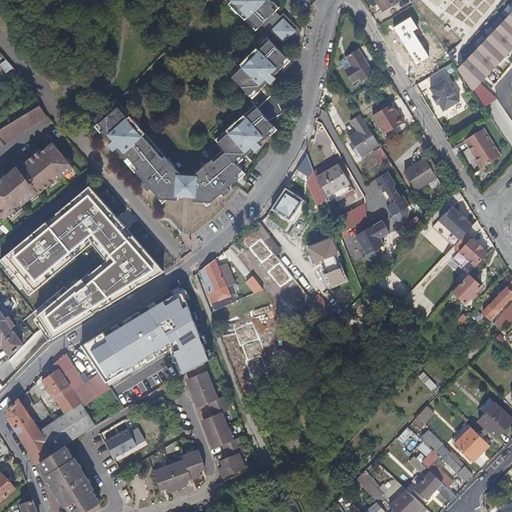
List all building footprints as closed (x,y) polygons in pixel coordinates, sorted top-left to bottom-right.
[(269,0),(266,3),(262,0),(223,0),(257,33),(263,27),(276,13),(279,10),(269,0)] [(401,0),(378,0),(385,11),(401,0)] [(419,0),(461,40),(474,26),(462,14),(463,13),(448,0),(419,0)] [(480,83),(511,49),(511,10),(459,68),(473,90),(480,83)] [(268,31),(281,18),(276,13),(263,27),(268,31)] [(282,54),(303,33),(284,15),(281,18),(268,31),(275,38),(271,42),(268,39),(231,77),(254,100),(270,84),(272,86),(278,80),(275,78),(272,75),(277,70),(280,73),(291,62),(282,54)] [(376,75),(361,51),(348,60),(353,68),(347,72),(356,87),(376,75)] [(6,60),(0,63),(0,65),(5,73),(12,69),(6,60)] [(280,73),(277,70),(272,75),(275,78),(280,73)] [(460,101),(446,78),(430,88),(434,95),(432,97),(437,105),(439,104),(444,111),(460,101)] [(183,198),(185,177),(181,176),(181,175),(178,171),(120,105),(96,126),(111,144),(109,146),(114,152),(117,150),(120,147),(125,152),(122,155),(147,184),(144,186),(150,192),(152,191),(155,188),(159,192),(156,195),(161,201),(178,203),(179,198),(183,198)] [(0,144),(5,141),(46,116),(42,111),(38,106),(18,118),(0,129),(0,144)] [(405,123),(401,117),(399,117),(392,106),(373,117),(385,136),(405,123)] [(262,147),(279,132),(258,108),(248,116),(218,142),(226,151),(218,157),(196,177),(196,178),(191,178),(189,199),(194,199),(194,204),(212,205),(218,200),(215,197),(220,193),(223,196),(225,198),(232,192),(229,190),(247,175),(239,166),(251,156),(248,153),(254,148),(256,151),(258,154),(264,148),(262,147)] [(379,146),(366,125),(361,116),(352,123),(359,134),(350,140),(355,148),(358,153),(361,157),(379,146)] [(502,155),(484,127),(465,139),(476,157),(482,167),(484,166),(502,155)] [(47,185),(61,173),(63,174),(69,169),(73,165),(62,153),(51,140),(42,148),(39,146),(27,156),(34,164),(29,168),(22,160),(18,155),(12,161),(16,166),(0,179),(0,211),(6,218),(17,208),(15,206),(19,203),(21,206),(35,195),(38,192),(39,192),(47,185)] [(251,156),(256,151),(254,148),(248,153),(251,156)] [(379,162),(387,159),(382,148),(374,151),(379,162)] [(314,169),(311,163),(308,155),(307,154),(298,168),(298,169),(309,177),(314,169)] [(34,164),(27,156),(22,160),(29,168),(34,164)] [(485,167),(484,166),(482,167),(476,157),(474,158),(481,169),(485,167)] [(416,192),(437,179),(425,161),(405,174),(416,192)] [(349,184),(348,182),(342,170),(339,165),(317,178),(318,181),(327,197),(335,192),(349,184)] [(323,193),(320,185),(318,181),(317,178),(316,174),(314,169),(309,177),(317,198),(324,195),(323,193)] [(409,208),(405,202),(398,191),(387,173),(375,181),(379,189),(389,205),(386,208),(389,213),(388,220),(409,208)] [(339,198),(353,190),(349,184),(335,192),(339,198)] [(291,222),(305,200),(286,187),(276,202),(271,209),(291,222)] [(84,190),(1,258),(30,294),(89,246),(102,263),(34,316),(49,342),(158,274),(84,190)] [(344,239),(371,226),(361,205),(334,218),(344,239)] [(473,226),(452,206),(439,219),(460,239),(466,233),(473,226)] [(270,236),(260,222),(255,226),(254,227),(264,241),(270,236)] [(363,249),(388,234),(381,222),(367,230),(368,231),(357,238),(363,249)] [(476,266),(488,254),(482,249),(477,244),(471,239),(459,252),(475,267),(476,266)] [(231,295),(215,258),(210,263),(200,271),(201,272),(213,303),(228,296),(231,295)] [(471,297),(482,285),(470,273),(464,279),(449,295),(432,313),(425,320),(421,324),(428,331),(455,302),(452,299),(456,295),(465,304),(471,297)] [(255,294),(262,288),(251,275),(243,281),(255,294)] [(492,321),(511,299),(511,282),(483,313),(492,321)] [(473,300),(485,288),(482,285),(471,297),(473,300)] [(166,291),(77,342),(97,374),(101,379),(166,340),(177,371),(206,355),(186,297),(183,288),(178,286),(172,287),(166,291)] [(216,310),(231,303),(228,296),(213,303),(215,309),(216,310)] [(511,320),(511,306),(503,316),(510,322),(511,320)] [(238,330),(230,311),(218,316),(226,334),(238,330)] [(460,327),(469,319),(464,315),(456,323),(460,327)] [(502,330),(510,322),(503,316),(495,324),(502,330)] [(10,334),(7,330),(11,327),(5,318),(2,321),(0,318),(0,350),(6,359),(21,349),(18,346),(19,345),(11,333),(10,334)] [(82,405),(107,389),(101,379),(97,374),(83,383),(66,355),(55,362),(59,370),(70,385),(82,405)] [(220,398),(216,386),(206,363),(190,372),(192,376),(190,378),(192,383),(190,384),(197,402),(199,401),(201,406),(211,402),(215,415),(206,419),(207,424),(226,413),(232,409),(227,396),(220,398)] [(82,405),(70,385),(59,370),(44,381),(66,414),(82,405)] [(429,378),(424,383),(431,391),(436,386),(429,378)] [(62,448),(53,436),(46,441),(41,432),(19,399),(10,408),(9,412),(9,418),(17,431),(29,449),(38,462),(38,463),(41,461),(62,448)] [(496,438),(511,421),(511,417),(496,403),(478,422),(496,438)] [(98,425),(89,412),(82,405),(66,414),(41,432),(46,441),(53,436),(62,448),(67,444),(70,443),(81,435),(91,429),(98,425)] [(419,428),(434,412),(426,405),(411,420),(419,428)] [(247,468),(241,452),(246,451),(241,438),(236,440),(226,413),(207,424),(206,425),(213,444),(216,443),(218,448),(224,445),(229,457),(223,460),(226,465),(221,467),(225,478),(247,468)] [(407,426),(396,437),(403,443),(407,439),(415,446),(421,439),(407,426)] [(472,459),(488,441),(479,433),(472,426),(456,443),(472,459)] [(137,427),(129,431),(137,444),(144,440),(137,427)] [(127,428),(104,440),(113,457),(137,444),(129,431),(127,428)] [(474,472),(450,449),(449,450),(428,431),(420,439),(433,450),(436,453),(466,480),(474,472)] [(475,461),(491,444),(488,441),(472,459),(475,461)] [(85,483),(81,476),(86,472),(76,455),(74,456),(67,444),(62,448),(41,461),(48,472),(46,474),(59,496),(65,493),(68,498),(64,501),(67,505),(94,490),(88,482),(85,483)] [(200,474),(198,471),(204,468),(198,449),(181,455),(182,459),(153,470),(160,489),(166,487),(168,491),(186,484),(185,480),(200,474)] [(455,480),(434,460),(437,457),(435,455),(436,453),(433,450),(423,461),(445,480),(450,485),(455,480)] [(422,472),(427,467),(424,464),(417,458),(412,462),(422,472)] [(367,482),(382,467),(375,460),(374,462),(356,480),(362,487),(367,482)] [(438,488),(443,482),(434,473),(432,471),(418,488),(430,499),(439,489),(438,488)] [(95,489),(86,472),(81,476),(85,483),(88,482),(94,490),(95,489)] [(0,502),(15,489),(2,473),(0,474),(0,502)] [(148,496),(141,476),(131,479),(138,499),(148,496)] [(416,511),(419,509),(422,511),(427,508),(418,499),(414,496),(397,511),(392,507),(367,482),(362,487),(364,488),(374,499),(386,511),(416,511)] [(458,494),(455,492),(447,485),(442,492),(452,501),(456,496),(458,494)] [(70,511),(83,511),(101,502),(94,490),(67,505),(70,511)] [(68,498),(65,493),(59,496),(65,507),(67,505),(64,501),(68,498)] [(511,511),(511,500),(497,509),(499,511),(511,511)] [(36,511),(33,501),(21,505),(22,511),(36,511)]
